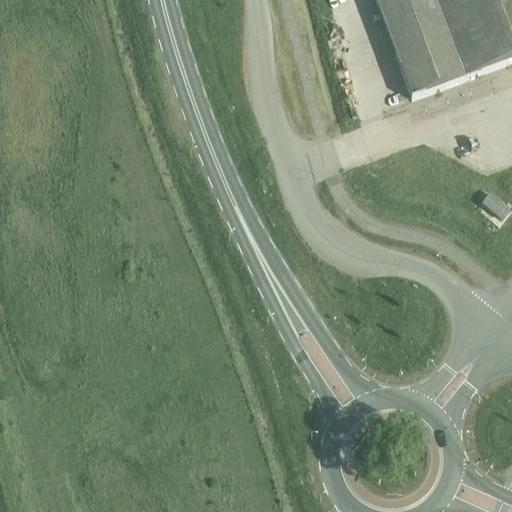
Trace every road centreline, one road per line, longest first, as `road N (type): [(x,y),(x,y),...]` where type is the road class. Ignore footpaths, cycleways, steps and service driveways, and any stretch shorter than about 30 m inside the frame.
road 1 (unclassified): [(499,328),(429,270),(345,251),(320,235),(262,82),(257,0)]
road 2 (primary): [(257,256),(199,124),(161,0)]
road 3 (primary): [(257,256),(298,354),(342,423)]
road 4 (primary): [(368,404),(257,256)]
